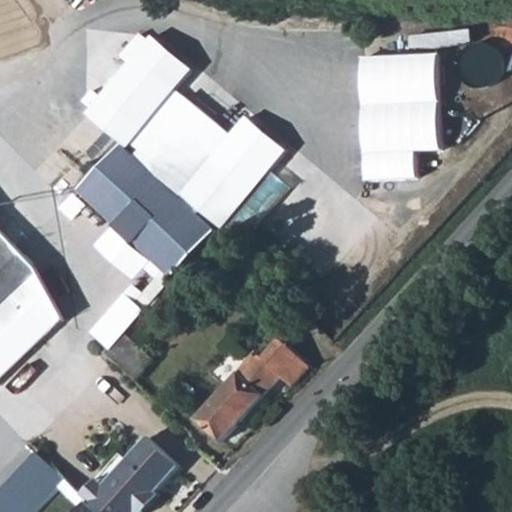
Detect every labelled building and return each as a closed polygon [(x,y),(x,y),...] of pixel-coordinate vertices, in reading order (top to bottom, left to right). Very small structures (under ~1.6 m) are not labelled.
[(447,54),(370,55),(371,180),(426,179),(426,152),(448,152),(447,54)] [(104,145),(83,167),(181,253),(200,233),(104,145)] [(83,167),(58,195),(154,283),(181,253),(83,167)] [(0,245),(0,256),(3,259),(8,253),(0,245)] [(0,256),(0,366),(49,318),(17,260),(8,253),(3,259),(0,256)] [(75,332),(93,350),(107,334),(127,312),(110,297),(75,332)] [(182,416),(211,442),(220,433),(217,430),(270,374),(283,387),(302,365),(261,329),(182,416)] [(93,350),(89,354),(118,380),(135,360),(107,334),(93,350)] [(86,476),(70,493),(77,500),(88,511),(123,511),(125,511),(131,511),(150,492),(146,488),(168,466),(138,436),(94,482),(86,476)] [(88,511),(77,500),(66,511),(88,511)]
